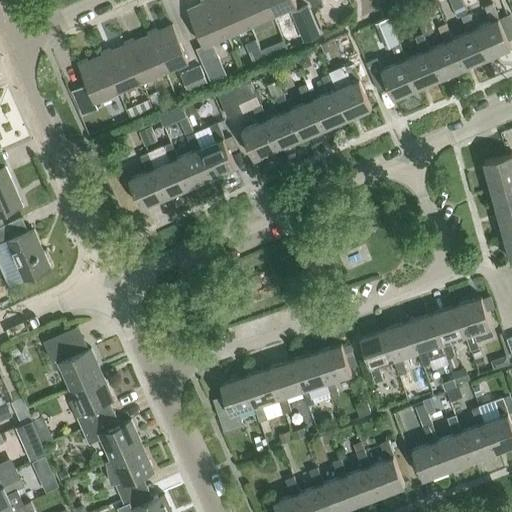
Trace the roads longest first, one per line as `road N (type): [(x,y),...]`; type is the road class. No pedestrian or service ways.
road 1 (residential): [(155,376),(451,279),(405,161)]
road 2 (residential): [(113,282),(405,161)]
road 3 (residential): [(113,282),(10,48)]
road 4 (residential): [(216,511),(155,376)]
road 5 (residential): [(0,330),(113,282)]
road 6 (residential): [(10,48),(122,0)]
